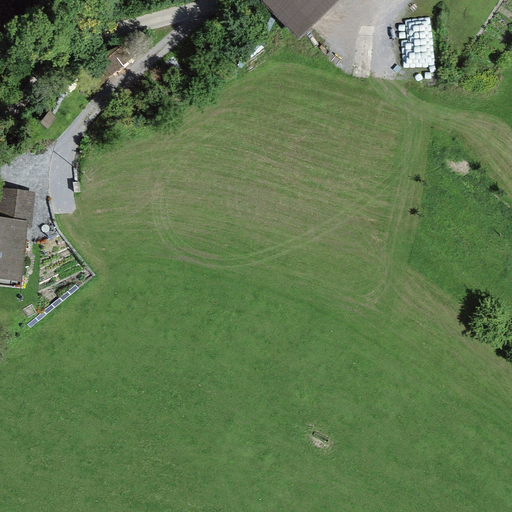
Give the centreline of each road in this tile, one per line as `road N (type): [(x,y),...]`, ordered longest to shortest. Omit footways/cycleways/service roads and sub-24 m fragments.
road 1 (track): [(137,252),(99,237),(70,209),(60,181),(71,136),(146,21)]
road 2 (track): [(0,101),(146,21),(212,0)]
